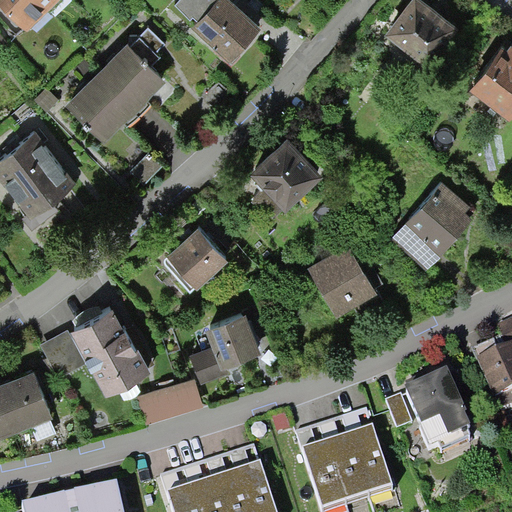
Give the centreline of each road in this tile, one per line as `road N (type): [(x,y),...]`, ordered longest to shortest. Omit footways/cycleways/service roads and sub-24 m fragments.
road 1 (residential): [(511,287),(308,391),(0,476)]
road 2 (residential): [(359,0),(254,111),(96,248),(0,318)]
